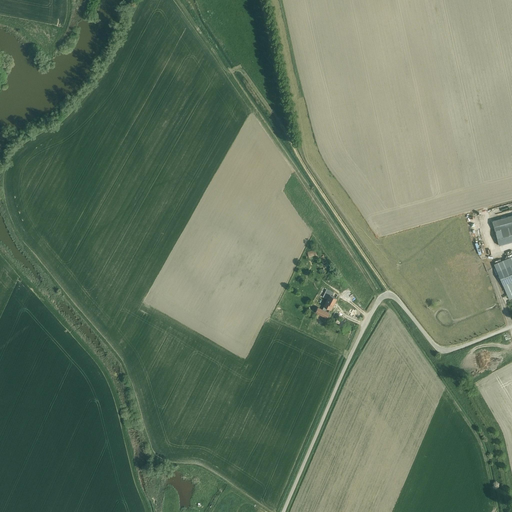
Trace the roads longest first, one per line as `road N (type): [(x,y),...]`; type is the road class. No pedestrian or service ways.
road 1 (track): [(260,0),(288,140),(387,294)]
road 2 (unclassified): [(284,511),(367,320),(387,294)]
